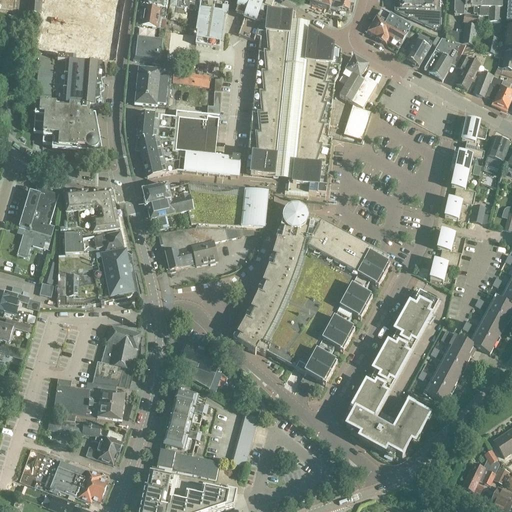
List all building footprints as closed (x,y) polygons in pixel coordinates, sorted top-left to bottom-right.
[(41,0),(29,0),(28,16),(40,16),(41,0)] [(116,2),(108,0),(44,0),(40,58),(63,60),(67,53),(110,58),(116,2)] [(140,0),(140,2),(141,2),(140,6),(145,7),(141,27),(157,30),(160,16),(165,17),(167,0),(140,0)] [(172,0),(179,1),(177,9),(176,9),(175,14),(184,16),(185,11),(193,12),(194,3),(193,3),(193,0),(172,0)] [(229,0),(200,0),(198,19),(196,32),(196,34),(197,34),(195,47),(219,50),(224,18),(226,19),(228,3),(229,3),(229,0)] [(238,38),(254,44),(256,39),(255,39),(264,15),(260,13),(264,1),(265,0),(263,0),(240,0),(238,6),(239,6),(236,14),(246,17),(238,38)] [(337,13),(338,11),(349,13),(350,0),(310,0),(309,6),(329,12),(330,11),(337,13)] [(394,0),(394,14),(435,33),(440,33),(441,0),(394,0)] [(277,183),(278,175),(294,24),(295,16),(264,1),(260,13),(264,15),(255,39),(256,39),(261,41),(246,175),(251,175),(250,178),(273,181),(273,182),(277,183)] [(390,17),(381,12),(376,19),(367,35),(376,40),(376,41),(386,46),(389,41),(395,44),(401,47),(411,29),(399,22),(396,27),(387,22),(390,17)] [(198,19),(190,18),(188,30),(196,32),(198,19)] [(511,24),(510,24),(504,23),(503,29),(507,29),(506,37),(511,38),(511,24)] [(294,24),(277,183),(283,183),(289,184),(308,34),(309,26),(302,25),(294,24)] [(465,41),(466,31),(457,30),(456,40),(465,41)] [(151,40),(136,39),(133,63),(156,66),(155,68),(161,69),(164,42),(164,41),(165,31),(159,31),(158,41),(151,40)] [(308,197),(325,199),(331,140),(329,138),(334,85),(338,79),(341,54),(336,53),(336,51),(308,34),(289,184),(288,195),(308,197)] [(411,50),(405,61),(404,61),(418,70),(419,69),(418,69),(429,51),(429,50),(432,45),(419,37),(416,43),(415,42),(414,44),(413,43),(410,49),(411,50)] [(428,76),(442,84),(443,84),(442,83),(463,48),(441,42),(434,54),(440,57),(429,75),(428,75),(428,76)] [(499,61),(497,70),(511,72),(511,55),(501,53),(500,55),(499,61)] [(75,61),(63,60),(40,58),(36,105),(89,110),(99,110),(102,68),(75,66),(75,64),(75,61)] [(456,87),(455,87),(467,93),(467,92),(476,73),(470,70),(473,65),(461,59),(455,70),(461,73),(458,79),(459,80),(456,87)] [(354,60),(339,84),(345,88),(339,99),(352,107),(343,138),(362,144),(371,115),(362,113),(377,88),(365,81),(365,82),(361,79),(367,68),(354,60)] [(157,110),(168,111),(172,71),(155,70),(155,73),(138,71),(134,108),(157,110)] [(183,81),(198,82),(198,73),(183,72),(183,81)] [(481,75),(481,76),(474,94),(473,96),(485,101),(490,87),(493,79),(487,77),(481,75)] [(490,87),(499,91),(502,84),(493,79),(490,87)] [(506,115),(511,101),(511,87),(503,83),(502,84),(499,91),(490,87),(485,101),(493,105),(492,108),(506,115)] [(36,105),(33,136),(32,147),(33,147),(34,136),(43,136),(42,151),(43,151),(43,147),(52,147),(52,152),(89,155),(93,155),(94,155),(96,154),(97,153),(98,152),(99,151),(100,150),(100,149),(100,146),(95,118),(89,117),(89,110),(36,105)] [(215,158),(215,155),(204,154),(204,148),(205,142),(206,136),(206,130),(218,131),(219,119),(176,114),(175,120),(140,117),(136,153),(141,154),(148,181),(177,175),(177,174),(177,173),(202,176),(202,175),(238,180),(240,160),(215,158)] [(476,153),(476,152),(477,147),(474,146),(476,140),(484,142),(487,133),(479,129),(480,125),(466,122),(463,135),(464,135),(462,144),(466,145),(465,151),(476,153)] [(493,140),(487,159),(485,166),(500,171),(502,165),(503,165),(509,146),(493,140)] [(458,163),(457,163),(455,173),(468,176),(470,177),(472,169),(470,169),(472,159),(482,162),(484,155),(476,153),(465,151),(463,157),(459,156),(458,163)] [(475,196),(465,193),(467,184),(469,184),(470,177),(468,176),(455,173),(452,183),(453,184),(452,191),(456,192),(454,198),(458,199),(474,202),(475,196)] [(143,193),(142,194),(142,195),(143,195),(145,204),(144,204),(145,210),(147,209),(150,221),(150,223),(151,223),(151,222),(156,221),(158,232),(169,229),(167,219),(188,214),(192,226),(196,226),(193,213),(190,198),(187,187),(184,187),(180,187),(181,190),(168,193),(167,188),(143,194),(143,193)] [(202,193),(196,190),(191,188),(187,187),(190,198),(193,213),(196,226),(204,227),(208,194),(202,193)] [(21,237),(14,263),(40,271),(49,239),(43,237),(52,206),(53,206),(55,197),(31,190),(21,226),(27,227),(24,237),(21,237)] [(233,194),(229,228),(242,229),(246,193),(242,193),(237,193),(233,194)] [(252,195),(252,194),(250,194),(248,193),(246,193),(242,229),(263,231),(266,197),(252,195)] [(214,195),(208,194),(204,227),(217,227),(220,196),(214,195)] [(220,196),(217,227),(229,228),(233,194),(229,195),(224,195),(220,196)] [(114,208),(113,205),(112,202),(110,199),(106,197),(103,196),(100,195),(88,196),(88,195),(64,197),(68,235),(92,232),(93,236),(119,232),(114,208)] [(474,202),(458,199),(454,198),(453,204),(449,203),(447,210),(446,210),(444,220),(460,224),(462,216),(460,216),(462,206),(473,209),(474,202)] [(482,227),(484,217),(485,210),(474,208),(470,225),(482,227)] [(507,221),(504,233),(511,234),(511,209),(510,209),(507,209),(504,210),(503,213),(501,219),(507,221)] [(282,223),(280,232),(274,255),(266,278),(256,301),(249,316),(246,322),(234,344),(256,355),(257,353),(265,358),(267,355),(305,375),(304,377),(325,389),(337,367),(328,362),(334,351),(342,356),(354,334),(346,330),(352,319),(360,323),(372,302),(363,297),(369,286),(378,291),(389,269),(387,268),(389,264),(382,260),(317,225),(316,226),(307,224),(307,220),(304,216),(301,213),(297,212),(293,212),(289,213),(286,215),(283,219),(282,223)] [(121,215),(128,249),(133,248),(126,214),(121,215)] [(119,233),(119,232),(93,236),(94,236),(95,241),(87,243),(86,237),(59,238),(59,261),(58,261),(58,280),(58,309),(86,310),(101,306),(101,310),(104,309),(103,306),(108,305),(109,307),(113,306),(112,304),(113,304),(114,305),(115,306),(116,307),(118,306),(119,305),(120,304),(120,302),(128,301),(129,302),(132,304),(137,303),(140,300),(134,275),(133,275),(132,271),(134,271),(131,258),(126,255),(123,255),(122,252),(123,251),(120,237),(118,237),(118,233),(119,233)] [(460,264),(461,258),(450,255),(453,246),(455,246),(457,238),(441,235),(438,245),(439,245),(437,253),(442,254),(440,260),(460,264)] [(182,236),(163,240),(171,275),(173,286),(184,284),(184,282),(189,281),(189,282),(213,277),(218,275),(227,273),(230,272),(239,268),(247,262),(249,260),(252,255),(255,253),(258,247),(260,240),(259,236),(258,236),(242,240),(245,256),(215,263),(215,261),(193,266),(191,257),(187,258),(182,236)] [(460,264),(440,260),(439,265),(435,264),(433,272),(432,271),(429,282),(445,286),(447,278),(445,277),(447,268),(458,271),(460,264)] [(48,265),(42,285),(52,288),(55,277),(55,267),(48,265)] [(426,396),(432,399),(444,406),(470,359),(469,359),(474,349),(489,357),(511,314),(511,282),(501,303),(496,300),(471,347),(445,333),(440,344),(451,349),(426,396)] [(384,457),(387,452),(402,461),(408,449),(407,448),(409,444),(414,447),(429,419),(407,407),(390,439),(370,428),(431,318),(438,305),(419,294),(412,307),(409,306),(394,333),(396,335),(390,347),(387,345),(372,373),(375,374),(368,386),(366,384),(350,412),(356,415),(354,419),(352,418),(346,430),(361,438),(358,442),(384,457)] [(0,314),(4,315),(5,315),(16,318),(20,304),(28,306),(30,300),(18,297),(16,303),(9,300),(0,297),(0,314)] [(0,341),(10,345),(14,331),(28,335),(30,328),(6,322),(5,327),(0,326),(0,341)] [(111,330),(102,366),(129,372),(132,373),(141,338),(111,330)] [(222,377),(216,375),(219,368),(213,366),(216,357),(188,347),(181,366),(187,368),(184,377),(210,392),(216,394),(218,388),(222,390),(226,379),(222,377)] [(0,356),(7,358),(8,358),(14,359),(16,353),(9,351),(9,352),(0,349),(0,356)] [(124,391),(129,372),(102,366),(97,365),(92,386),(116,390),(124,391)] [(122,425),(126,398),(115,396),(86,392),(71,390),(72,383),(58,381),(53,416),(64,417),(63,422),(75,424),(76,419),(122,425)] [(115,396),(116,390),(92,386),(87,385),(86,392),(115,396)] [(203,440),(197,438),(203,417),(208,418),(210,413),(204,411),(206,404),(195,399),(184,396),(184,393),(178,392),(162,454),(192,460),(196,444),(202,445),(203,440)] [(247,417),(258,420),(260,413),(249,410),(247,417)] [(258,421),(244,418),(242,424),(256,427),(258,421)] [(96,439),(100,439),(100,437),(101,429),(49,422),(48,433),(96,439)] [(256,427),(242,424),(240,430),(254,433),(256,427)] [(239,436),(253,439),(254,433),(240,430),(239,436)] [(511,431),(502,438),(511,452),(511,431)] [(98,445),(95,452),(89,450),(86,459),(113,469),(114,467),(115,465),(116,464),(116,462),(117,458),(119,458),(123,446),(122,446),(125,439),(108,433),(106,439),(100,437),(100,439),(96,439),(95,444),(98,445)] [(237,442),(251,445),(253,439),(239,436),(237,442)] [(493,444),(504,461),(511,455),(511,452),(502,438),(493,444)] [(236,448),(250,451),(251,445),(237,442),(236,448)] [(234,454),(248,457),(250,451),(236,448),(234,454)] [(472,463),(477,452),(470,449),(465,460),(472,463)] [(490,489),(493,483),(496,477),(495,477),(500,467),(497,464),(498,463),(492,453),(484,458),(487,463),(483,470),(474,466),(469,477),(463,491),(466,492),(465,493),(470,496),(470,494),(473,496),(473,495),(479,498),(483,490),(477,488),(479,484),(482,486),(482,485),(490,489)] [(160,454),(157,471),(216,483),(236,487),(240,470),(160,454)] [(232,460),(246,463),(248,457),(234,454),(232,460)] [(231,466),(245,469),(246,463),(232,460),(231,466)] [(100,506),(108,486),(100,483),(101,479),(61,463),(54,480),(49,478),(43,491),(57,497),(59,494),(78,501),(77,501),(91,507),(92,503),(100,506)] [(496,477),(493,483),(504,488),(510,475),(499,470),(496,477)] [(150,475),(147,492),(145,492),(140,511),(225,511),(234,509),(237,494),(221,490),(171,479),(156,476),(150,475)] [(495,507),(494,509),(500,511),(508,511),(510,510),(511,510),(511,498),(498,492),(491,505),(495,507)] [(75,507),(54,499),(49,511),(82,511),(75,509),(75,507)]
